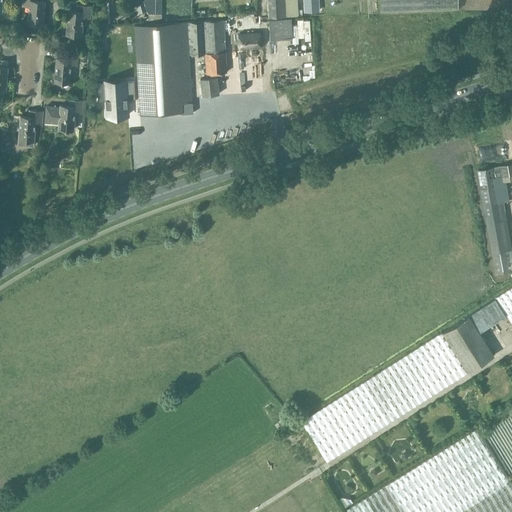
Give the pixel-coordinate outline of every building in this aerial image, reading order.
[(42,25),(43,25),(45,1),(36,1),(36,0),(23,0),(23,6),(29,7),(28,24),(28,21),(42,22),(42,25)] [(148,0),(148,21),(162,20),(161,0),(148,0)] [(285,17),(284,0),(268,0),(269,17),(285,17)] [(318,0),(303,0),(304,6),(305,6),(305,12),(318,11),(317,5),(319,5),(318,0)] [(380,0),(380,12),(459,10),(458,0),(380,0)] [(143,1),(136,4),(139,14),(146,11),(143,1)] [(77,11),(68,10),(67,34),(67,31),(81,32),(81,35),(82,35),(83,18),(89,18),(90,5),(77,4),(77,11)] [(292,39),(291,19),(269,19),(270,39),(292,39)] [(224,21),(188,23),(188,22),(135,25),(140,114),(193,112),(190,54),(205,54),(206,74),(227,73),(224,21)] [(260,33),(245,34),(238,35),(239,49),(261,47),(260,33)] [(12,60),(14,54),(3,51),(2,57),(12,60)] [(69,83),(70,83),(71,65),(78,66),(79,53),(66,52),(65,58),(56,58),(55,82),(55,79),(69,80),(69,83)] [(202,96),(219,94),(217,77),(200,79),(202,96)] [(107,83),(97,84),(98,101),(106,101),(107,116),(128,115),(127,100),(135,99),(134,81),(124,82),(124,89),(108,90),(107,83)] [(73,130),(74,130),(75,113),(82,113),(83,100),(70,99),(69,106),(61,105),(60,107),(46,106),(45,122),(59,123),(59,129),(59,126),(73,127),(73,130)] [(34,141),(35,123),(42,124),(43,111),(30,110),(29,116),(21,116),(19,140),(20,140),(20,137),(34,138),(34,141)] [(51,160),(43,160),(43,169),(53,169),(53,163),(51,163),(51,160)] [(499,203),(496,187),(481,190),(483,205),(499,203)] [(511,287),(496,298),(511,323),(511,287)] [(476,312),(469,316),(479,333),(480,333),(486,328),(476,312)] [(469,316),(443,332),(468,372),(493,356),(469,316)] [(468,372),(443,332),(302,422),(327,461),(468,372)] [(346,509),(348,511),(511,511),(511,483),(477,427),(346,509)] [(375,467),(369,470),(372,478),(379,475),(375,467)]
